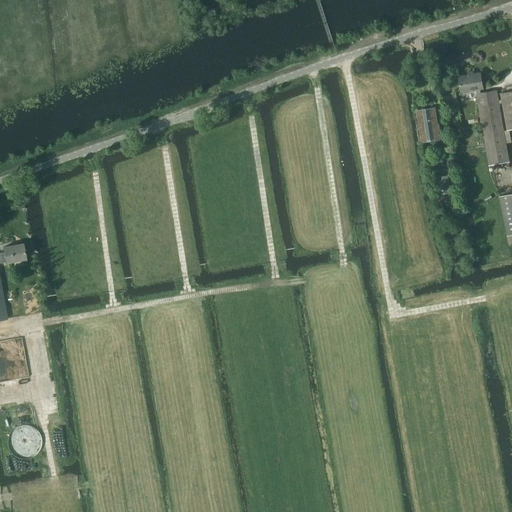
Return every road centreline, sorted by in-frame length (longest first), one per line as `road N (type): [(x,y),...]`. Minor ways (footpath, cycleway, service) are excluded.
road 1 (unclassified): [(0,180),(511,6)]
road 2 (track): [(304,280),(0,330)]
road 3 (track): [(309,70),(346,269)]
road 4 (track): [(244,94),(276,283)]
road 5 (track): [(156,125),(187,297)]
road 6 (track): [(87,149),(114,310)]
road 7 (track): [(24,326),(54,483)]
